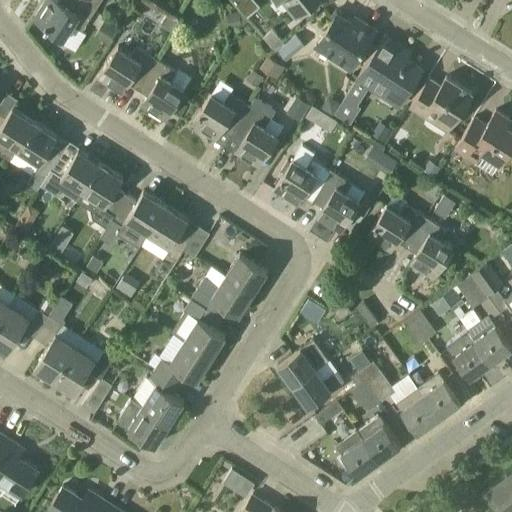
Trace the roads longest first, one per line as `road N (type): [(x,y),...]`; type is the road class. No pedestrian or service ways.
road 1 (residential): [(303,252),(41,78),(0,24)]
road 2 (residential): [(203,419),(160,477),(0,377)]
road 3 (residential): [(203,419),(303,252)]
road 4 (residential): [(355,511),(511,396)]
road 5 (residential): [(345,511),(203,419)]
road 6 (residential): [(511,69),(400,0)]
